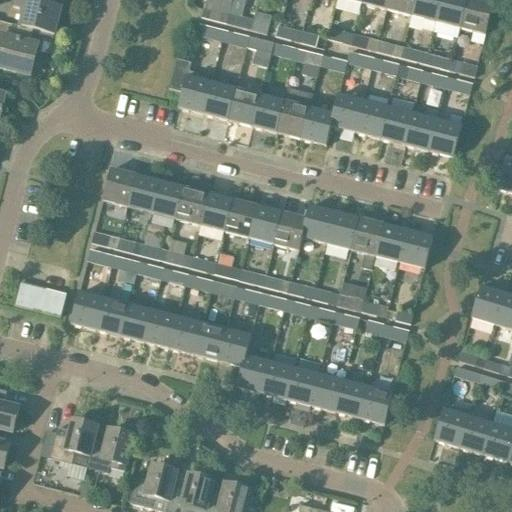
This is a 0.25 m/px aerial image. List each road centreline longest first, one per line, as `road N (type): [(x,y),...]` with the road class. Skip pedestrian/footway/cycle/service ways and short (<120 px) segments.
road 1 (residential): [(440,215),(65,119)]
road 2 (residential): [(384,507),(381,496),(261,462),(135,384),(49,365)]
road 3 (residential): [(56,511),(31,502),(25,466),(49,365)]
road 4 (residential): [(0,241),(19,168),(45,128),(65,119)]
road 5 (residential): [(65,119),(102,0)]
